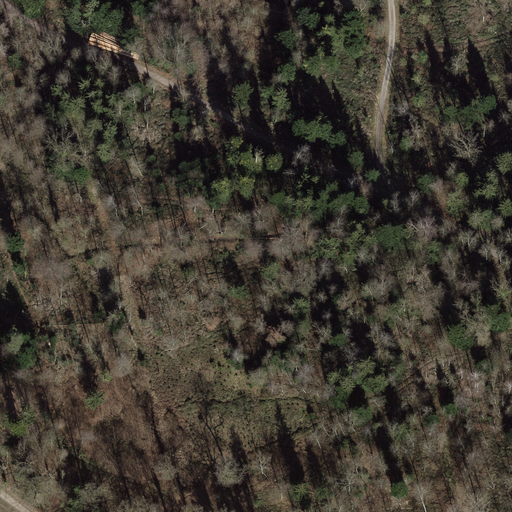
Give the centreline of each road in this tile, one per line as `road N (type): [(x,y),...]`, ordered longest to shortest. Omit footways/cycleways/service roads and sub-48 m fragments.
road 1 (track): [(0,0),(69,42),(426,211),(511,264)]
road 2 (track): [(358,181),(378,165),(391,0)]
